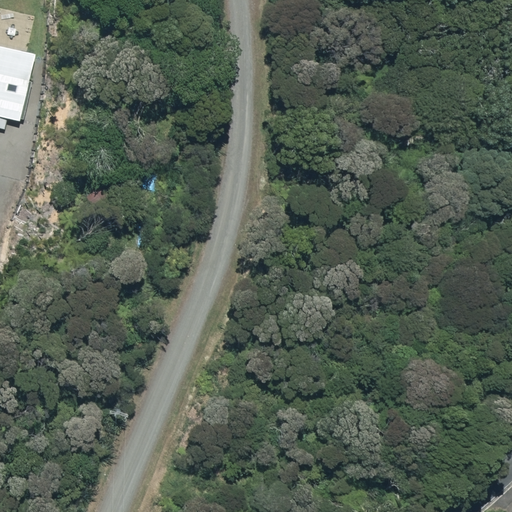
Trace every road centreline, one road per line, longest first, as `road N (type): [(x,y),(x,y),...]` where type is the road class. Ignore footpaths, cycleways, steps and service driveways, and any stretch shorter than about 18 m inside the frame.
road 1 (residential): [(217,0),(220,71),(71,511)]
road 2 (residential): [(383,511),(436,465),(511,422)]
